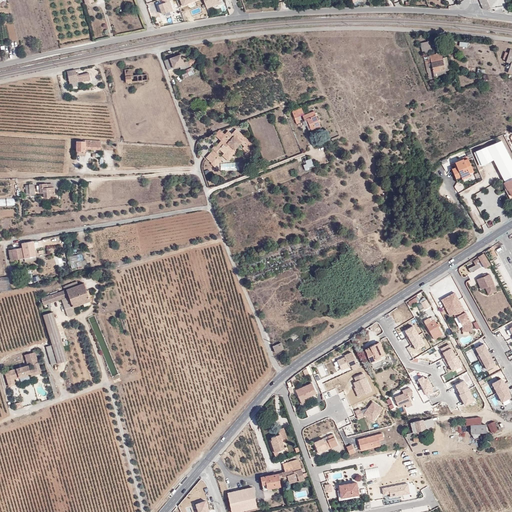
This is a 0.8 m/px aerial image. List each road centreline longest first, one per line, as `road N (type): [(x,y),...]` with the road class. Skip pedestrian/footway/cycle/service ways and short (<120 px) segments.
road 1 (residential): [(159,50),(287,30),(511,39)]
road 2 (residential): [(283,373),(212,207),(159,50)]
road 3 (unclassified): [(479,14),(395,9),(239,17)]
road 4 (residential): [(0,83),(159,50)]
road 5 (unclassified): [(151,33),(0,65)]
road 6 (residential): [(278,378),(326,511)]
road 7 (residential): [(376,311),(404,361),(433,372),(452,406)]
road 8 (residential): [(450,263),(511,371)]
